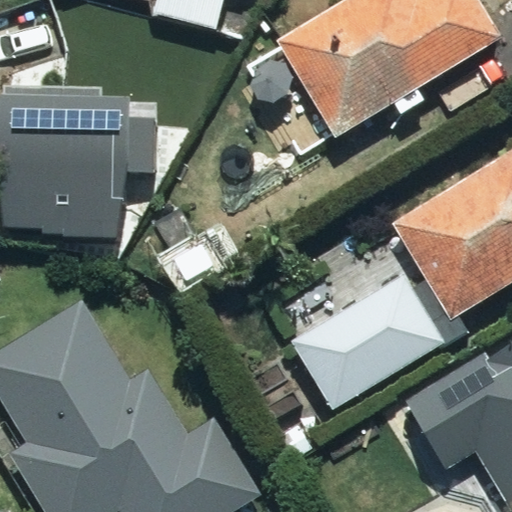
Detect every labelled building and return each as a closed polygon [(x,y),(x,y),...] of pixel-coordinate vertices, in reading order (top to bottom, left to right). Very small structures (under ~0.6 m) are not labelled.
[(169,0),(166,12),(231,30),(239,0),(169,0)] [(356,0),(294,37),(352,133),(408,100),(415,111),(440,97),(433,85),(511,38),(511,18),(501,0),(356,0)] [(155,93),(25,86),(16,226),(138,233),(142,170),(164,171),(168,113),(153,112),(155,93)] [(484,325),(475,310),(511,287),(511,157),(409,219),(442,274),(428,282),(420,270),(308,338),(349,406),(484,325)] [(98,297),(0,357),(0,366),(36,438),(26,444),(60,511),(130,511),(137,508),(139,511),(242,511),(275,494),(229,414),(199,431),(162,365),(142,376),(98,297)] [(511,345),(454,380),(425,398),(465,465),(494,447),(511,478),(511,345)] [(44,511),(43,501),(0,508),(0,511),(44,511)]
